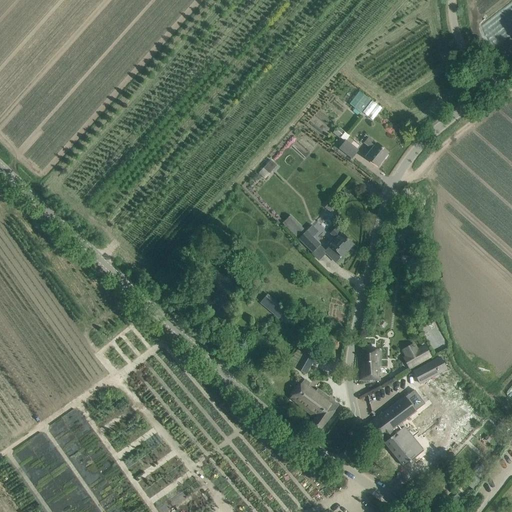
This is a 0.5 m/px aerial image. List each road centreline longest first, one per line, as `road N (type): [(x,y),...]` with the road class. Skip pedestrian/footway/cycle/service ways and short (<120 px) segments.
road 1 (tertiary): [(338,465),(246,394),(0,166)]
road 2 (unclassified): [(338,465),(355,431),(349,343),(388,189),(419,146),(489,92)]
